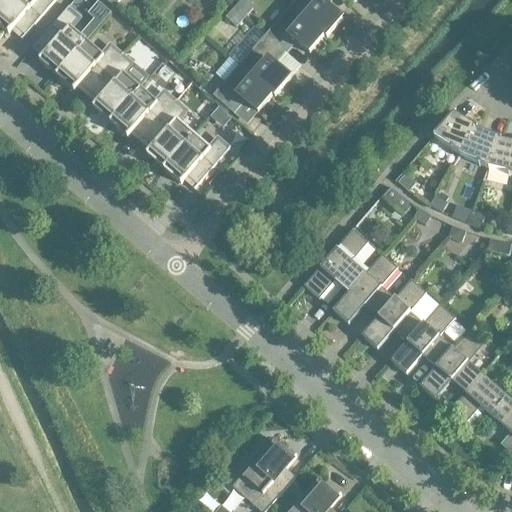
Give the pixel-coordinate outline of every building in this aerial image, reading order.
[(15,28),(25,36),(56,0),(7,0),(0,9),(0,27),(8,35),(15,28)] [(253,10),(242,0),(234,10),(245,19),(253,10)] [(296,0),(290,7),(324,37),(326,39),(342,21),(323,4),(326,0),(296,0)] [(83,39),(86,42),(111,14),(98,2),(87,14),(94,20),(81,34),(85,38),(83,39)] [(290,7),(265,37),(282,51),(292,40),(309,55),(324,37),(290,7)] [(78,19),(67,10),(36,46),(46,54),(39,62),(56,77),(87,42),(83,39),(71,28),(78,19)] [(226,19),(237,29),(245,19),(234,10),(226,19)] [(254,28),(229,58),(239,66),(273,97),(275,99),(291,80),(271,63),(282,51),(265,37),(254,28)] [(103,56),(87,42),(56,77),(74,92),(80,85),(90,93),(121,57),(111,47),(103,56)] [(121,57),(90,93),(99,101),(93,109),(110,124),(140,89),(148,80),(132,66),(121,57)] [(224,83),(212,97),(230,112),(240,99),(258,114),(273,97),(239,66),(224,83)] [(156,103),(140,89),(110,124),(127,139),(134,131),(143,139),(175,103),(164,94),(156,103)] [(185,113),(175,103),(143,139),(153,148),(146,155),(164,171),(194,136),(177,122),(185,113)] [(455,113),(434,138),(433,138),(452,150),(451,152),(460,157),(476,131),(477,129),(468,123),(468,124),(455,116),(456,114),(455,113)] [(476,131),(460,157),(479,165),(479,167),(489,170),(500,142),(501,140),(491,136),(491,137),(476,131)] [(210,149),(194,136),(164,171),(181,185),(187,178),(197,187),(229,150),(217,140),(210,149)] [(511,144),(500,142),(489,170),(509,175),(508,177),(511,177),(511,144)] [(405,175),(398,183),(409,192),(416,184),(405,175)] [(412,206),(392,191),(386,199),(405,215),(412,206)] [(429,207),(442,215),(447,205),(434,197),(429,207)] [(386,205),(368,233),(386,245),(404,217),(386,205)] [(425,227),(431,217),(419,210),(413,219),(425,227)] [(480,230),(484,220),(471,215),(467,225),(480,230)] [(448,238),(462,243),(466,233),(452,228),(448,238)] [(368,244),(353,231),(304,287),(319,301),(336,282),(349,294),(365,275),(352,263),(368,244)] [(487,252),(509,257),(511,246),(490,241),(487,252)] [(365,275),(349,294),(333,313),(348,326),(397,269),(382,256),(365,275)] [(377,351),(410,314),(426,295),(411,281),(362,338),(377,351)] [(302,299),(292,320),(307,327),(317,307),(302,299)] [(422,358),(436,369),(452,351),(439,339),(455,320),(440,307),(391,363),(406,377),(422,358)] [(338,353),(350,338),(334,325),(322,340),(338,353)] [(465,395),(481,376),(468,364),(484,345),(469,332),(452,351),(436,369),(420,388),(435,402),(451,383),(465,395)] [(351,369),(361,365),(365,373),(375,368),(367,351),(347,360),(351,369)] [(379,389),(399,406),(412,391),(392,374),(379,389)] [(511,402),(481,376),(465,395),(449,413),(464,427),(480,408),(511,436),(511,402)] [(456,448),(465,441),(452,426),(443,433),(456,448)] [(296,458),(295,457),(293,459),(275,443),(256,464),(254,463),(232,488),(252,506),(258,511),(266,511),(292,483),(282,474),(296,458)] [(327,511),(341,497),(340,496),(338,498),(319,481),(300,503),(299,502),(289,511),(327,511)]
